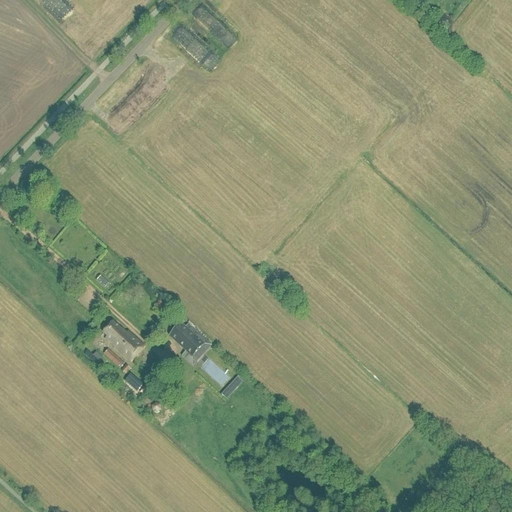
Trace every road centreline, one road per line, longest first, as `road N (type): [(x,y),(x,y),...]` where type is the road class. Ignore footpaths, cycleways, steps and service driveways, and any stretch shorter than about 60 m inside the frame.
road 1 (unclassified): [(0,197),(188,0)]
road 2 (track): [(0,210),(167,361)]
